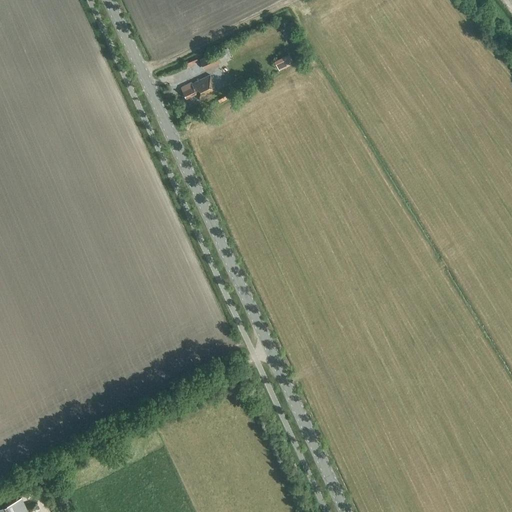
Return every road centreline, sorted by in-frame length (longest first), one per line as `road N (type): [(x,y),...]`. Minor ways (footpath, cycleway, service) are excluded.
road 1 (primary): [(347,511),(108,0)]
road 2 (track): [(257,355),(44,465)]
road 3 (track): [(142,72),(293,0)]
